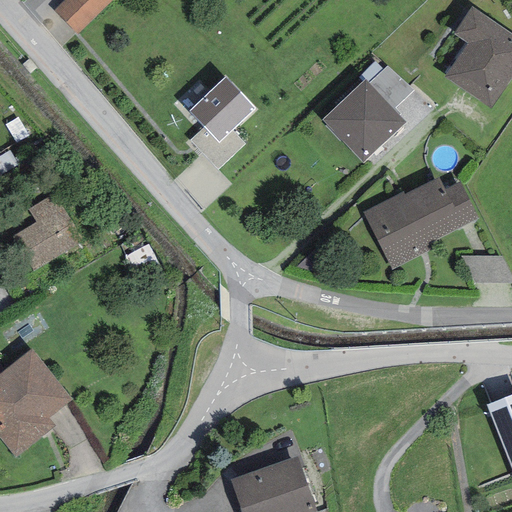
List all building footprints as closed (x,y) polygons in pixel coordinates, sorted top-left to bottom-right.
[(112,0),(63,0),(54,10),(77,34),(112,0)] [(491,108),(511,77),(511,35),(472,8),(454,34),(466,43),(445,73),(447,74),(445,77),(491,108)] [(388,65),(368,84),(399,116),(401,114),(395,107),(412,91),(388,65)] [(224,77),(188,112),(204,127),(190,141),(217,171),(245,144),(232,131),(255,109),(224,77)] [(368,84),(365,80),(321,120),(362,163),(405,123),(399,116),(368,84)] [(9,151),(0,156),(0,176),(18,165),(9,151)] [(362,213),(391,270),(429,251),(426,245),(479,219),(460,182),(445,190),(439,178),(405,195),(404,192),(362,213)] [(54,193),(28,209),(36,222),(12,237),(33,272),(83,241),(54,193)] [(511,277),(503,256),(461,257),(472,284),(511,284),(511,277)] [(72,400),(31,349),(0,374),(0,439),(15,458),(55,426),(49,419),(72,400)] [(511,394),(486,405),(511,472),(511,394)] [(316,511),(297,457),(230,480),(240,511),(316,511)]
